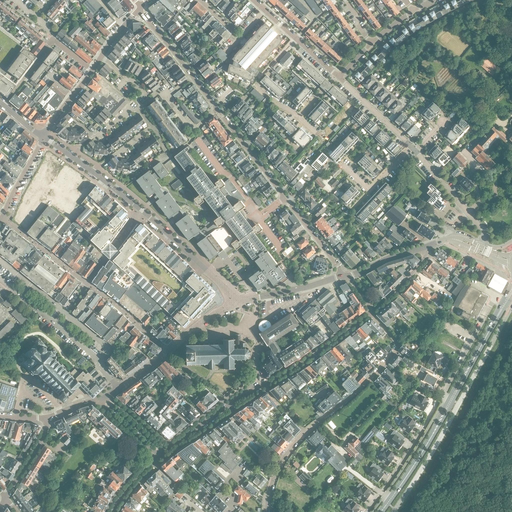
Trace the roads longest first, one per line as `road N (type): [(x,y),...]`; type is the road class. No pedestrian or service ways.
road 1 (residential): [(267,511),(276,471),(293,444),(396,345),(369,313)]
road 2 (tertiary): [(380,511),(511,290)]
road 3 (residential): [(168,448),(369,313)]
road 4 (tertiary): [(238,301),(93,171)]
road 5 (tertiary): [(119,387),(238,301)]
road 6 (residential): [(101,370),(107,346),(25,281)]
road 7 (residential): [(215,107),(138,8)]
road 8 (residential): [(477,247),(484,231),(414,150)]
